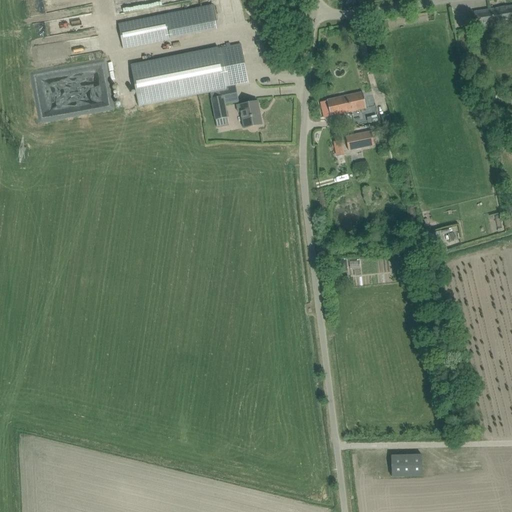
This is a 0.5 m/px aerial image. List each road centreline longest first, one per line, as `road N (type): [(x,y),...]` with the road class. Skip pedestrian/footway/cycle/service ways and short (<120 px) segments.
road 1 (unclassified): [(345,511),(303,167),(315,16)]
road 2 (unclassified): [(315,16),(460,0)]
